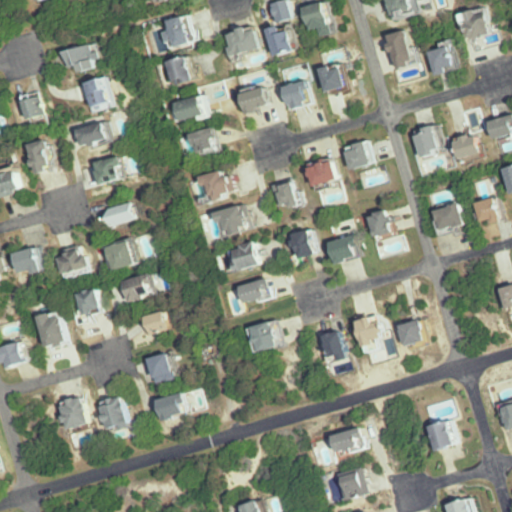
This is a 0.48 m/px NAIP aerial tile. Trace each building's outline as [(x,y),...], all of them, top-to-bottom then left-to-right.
[(431,16),(427,0),(394,0),(400,23),(431,16)] [(342,24),(338,4),(314,9),(318,29),(342,24)] [(504,47),(503,13),(476,14),(477,48),(504,47)] [(174,44),(184,41),(186,49),(207,43),(199,16),(176,23),(179,32),(171,34),(174,44)] [(286,60),(309,54),(302,26),(279,32),(286,60)] [(234,38),(239,60),(274,51),(268,29),(234,38)] [(422,32),(397,36),(403,71),(428,67),(422,32)] [(86,69),(89,77),(109,71),(102,46),(73,54),(78,72),(86,69)] [(463,47),(438,54),(445,78),(470,71),(463,47)] [(184,89),(208,82),(201,57),(177,63),(184,89)] [(362,89),(356,71),(347,74),(345,68),(332,72),(339,96),(362,89)] [(99,114),(125,107),(118,78),(92,85),(99,114)] [(318,82),(292,91),(299,114),(326,105),(318,82)] [(39,127),(57,119),(47,94),(28,101),(39,127)] [(184,105),(189,125),(220,117),(215,97),(184,105)] [(511,141),(511,121),(500,123),(504,143),(511,141)] [(123,142),(117,123),(86,133),(92,152),(123,142)] [(431,161),(456,153),(447,127),(423,135),(431,161)] [(207,160),(234,151),(226,129),(199,139),(207,160)] [(499,155),(488,134),(462,147),(473,168),(499,155)] [(39,148),(46,178),(68,173),(61,143),(39,148)] [(362,173),(387,166),(380,143),(355,150),(362,173)] [(107,162),(107,185),(135,185),(135,162),(107,162)] [(322,191),(353,184),(348,163),(317,170),(322,191)] [(12,200),(35,193),(28,169),(4,177),(12,200)] [(246,196),(238,172),(212,181),(220,205),(246,196)] [(309,208),(309,185),(285,185),(285,208),(309,208)] [(511,223),(511,202),(511,200),(489,205),(494,227),(511,223)] [(117,227),(149,222),(147,205),(114,210),(117,227)] [(451,236),(480,227),(473,206),(444,214),(451,236)] [(230,224),(233,239),(262,233),(256,207),(221,214),(223,225),(230,224)] [(384,242),(408,235),(401,211),(376,219),(384,242)] [(302,257),(326,260),(329,236),(304,233),(302,257)] [(340,245),(346,267),(375,259),(370,238),(340,245)] [(150,266),(142,241),(117,250),(125,274),(150,266)] [(242,250),(246,273),(275,268),(272,246),(242,250)] [(26,257),(34,279),(58,271),(50,249),(26,257)] [(75,280),(102,274),(98,252),(71,257),(75,280)] [(11,276),(17,274),(13,258),(0,261),(0,288),(14,285),(11,276)] [(168,297),(162,275),(133,284),(139,306),(168,297)] [(254,289),(259,306),(285,298),(280,281),(254,289)] [(86,295),(91,319),(114,315),(110,291),(86,295)] [(158,339),(185,330),(179,312),(152,321),(158,339)] [(60,350),(83,343),(73,313),(51,320),(60,350)] [(370,354),(390,352),(389,342),(397,342),(395,320),(367,322),(370,354)] [(259,330),(266,355),(293,347),(286,322),(259,330)] [(411,327),(415,348),(440,344),(436,322),(411,327)] [(352,331),(331,338),(339,366),(361,359),(352,331)] [(42,363),(37,342),(5,352),(11,372),(42,363)] [(158,361),(165,385),(189,379),(183,354),(158,361)] [(201,416),(196,395),(167,402),(173,424),(201,416)] [(103,426),(96,398),(69,405),(76,433),(103,426)] [(116,434),(143,430),(138,399),(112,403),(116,434)] [(449,452),(471,443),(462,420),(440,429),(449,452)] [(343,451),(378,450),(377,432),(342,433),(343,451)] [(0,459),(10,454),(0,436),(0,459)] [(356,499),(380,493),(374,471),(350,477),(356,499)] [(458,507),(459,511),(486,511),(480,497),(458,507)] [(255,511),(276,511),(274,500),(253,505),(255,511)]
